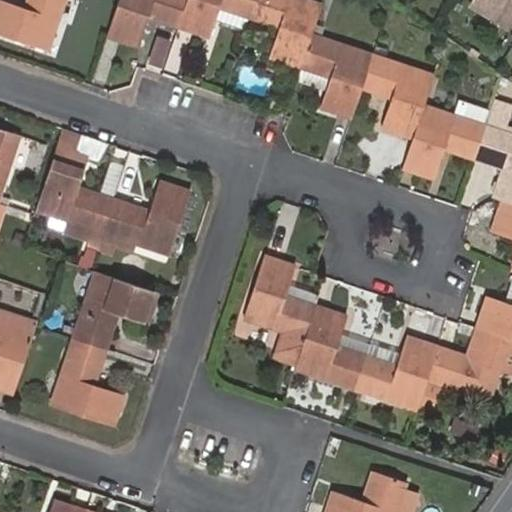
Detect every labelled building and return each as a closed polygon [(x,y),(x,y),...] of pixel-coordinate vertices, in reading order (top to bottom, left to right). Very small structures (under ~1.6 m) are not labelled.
[(64,0),(26,0),(26,4),(15,0),(0,0),(0,30),(48,47),(64,0)] [(186,0),(119,0),(107,35),(139,45),(148,16),(178,26),(186,0)] [(254,0),(186,0),(178,26),(209,37),(215,19),(220,6),(249,16),(254,0)] [(321,6),(302,0),(254,0),(249,16),(278,26),(268,57),(299,68),(311,34),(321,6)] [(511,0),(472,0),(471,2),(507,25),(511,16),(511,0)] [(249,16),(220,6),(215,19),(245,30),(249,16)] [(372,56),(311,34),(299,68),(328,78),(324,92),(320,106),(352,117),(360,90),(372,56)] [(173,40),(159,36),(150,63),(164,68),(173,40)] [(434,78),(372,56),(360,90),(391,101),(381,126),(413,137),(425,103),(434,78)] [(328,78),(299,68),(294,82),(324,92),(328,78)] [(511,106),(511,103),(494,98),(490,109),(485,123),(505,129),(511,106)] [(490,109),(459,99),(455,113),(485,123),(490,109)] [(413,137),(402,167),(434,178),(444,149),(473,159),(485,123),(455,113),(425,103),(413,137)] [(485,123),(473,159),(502,169),(493,197),(502,200),(511,202),(511,131),(505,129),(485,123)] [(0,184),(17,132),(0,125),(0,184)] [(81,135),(62,128),(35,208),(103,231),(113,199),(77,187),(86,157),(75,153),(81,135)] [(108,144),(81,135),(75,153),(86,157),(98,161),(108,144)] [(148,211),(113,199),(103,231),(136,242),(169,253),(190,192),(158,182),(148,211)] [(511,202),(502,200),(493,230),(511,236),(511,270),(511,271),(511,270),(511,202)] [(103,231),(100,239),(133,250),(136,242),(103,231)] [(295,263),(263,252),(243,315),(303,336),(315,303),(284,293),(287,285),(295,263)] [(157,289),(96,268),(73,335),(104,345),(115,311),(145,321),(157,289)] [(511,270),(511,271),(502,301),(511,304),(511,270)] [(315,303),(318,295),(287,285),(284,293),(315,303)] [(511,304),(502,301),(487,296),(476,327),(508,337),(511,338),(511,304)] [(346,314),(315,303),(303,336),(293,366),(354,388),(366,355),(335,344),(338,336),(346,314)] [(37,322),(0,309),(0,319),(34,330),(37,322)] [(0,319),(0,388),(13,393),(34,330),(0,319)] [(467,356),(438,346),(427,378),(443,384),(488,399),(498,370),(508,337),(476,327),(467,356)] [(104,345),(73,335),(50,404),(111,425),(122,393),(91,382),(104,345)] [(438,346),(406,335),(399,357),(396,365),(366,355),(354,388),(416,408),(427,378),(438,346)] [(366,355),(369,346),(338,336),(335,344),(366,355)] [(511,338),(508,337),(498,370),(511,374),(511,338)] [(399,357),(369,346),(366,355),(396,365),(399,357)] [(443,384),(427,378),(416,408),(433,414),(443,384)] [(394,511),(405,482),(372,472),(362,500),(332,490),(324,511),(394,511)] [(83,511),(84,510),(53,499),(49,511),(83,511)]
